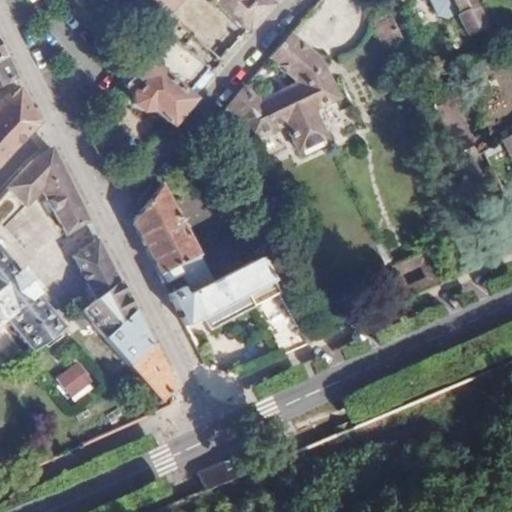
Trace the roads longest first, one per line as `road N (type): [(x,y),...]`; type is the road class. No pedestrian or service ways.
road 1 (secondary): [(218,435),(511,303)]
road 2 (residential): [(302,0),(109,217)]
road 3 (residential): [(109,217),(218,435)]
road 4 (secondary): [(47,511),(218,435)]
road 5 (residential): [(0,4),(58,125)]
